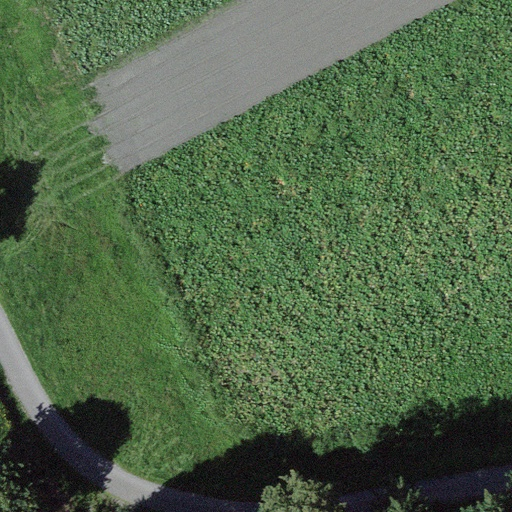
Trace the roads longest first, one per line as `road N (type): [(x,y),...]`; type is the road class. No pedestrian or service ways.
road 1 (track): [(0,307),(58,425),(132,489),(211,508),(273,511)]
road 2 (track): [(297,511),(511,473)]
